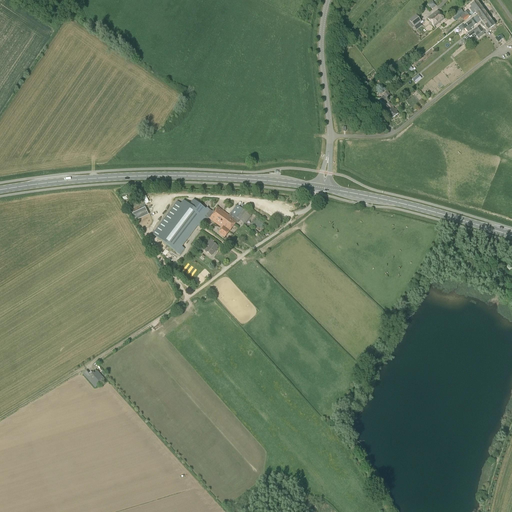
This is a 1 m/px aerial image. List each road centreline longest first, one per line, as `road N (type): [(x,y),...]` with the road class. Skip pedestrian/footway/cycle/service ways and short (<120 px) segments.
road 1 (track): [(511,284),(456,257),(434,255),(423,266),(334,426),(373,481),(382,511)]
road 2 (primary): [(0,190),(133,175),(318,186)]
road 3 (track): [(0,417),(188,297)]
road 4 (unclassified): [(329,136),(386,133),(509,49)]
road 5 (primary): [(329,189),(511,234)]
road 6 (unclassified): [(329,136),(320,44),(327,0)]
road 7 (unclassified): [(188,297),(291,214)]
